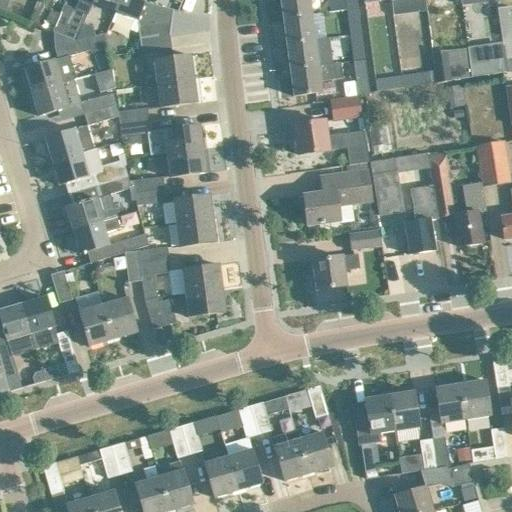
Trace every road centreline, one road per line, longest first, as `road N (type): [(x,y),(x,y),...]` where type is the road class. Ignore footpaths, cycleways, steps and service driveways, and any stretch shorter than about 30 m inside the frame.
road 1 (unclassified): [(270,357),(228,0)]
road 2 (unclassified): [(0,433),(270,357)]
road 3 (unclassified): [(270,357),(511,315)]
road 4 (residential): [(0,114),(39,248),(30,262),(0,271)]
